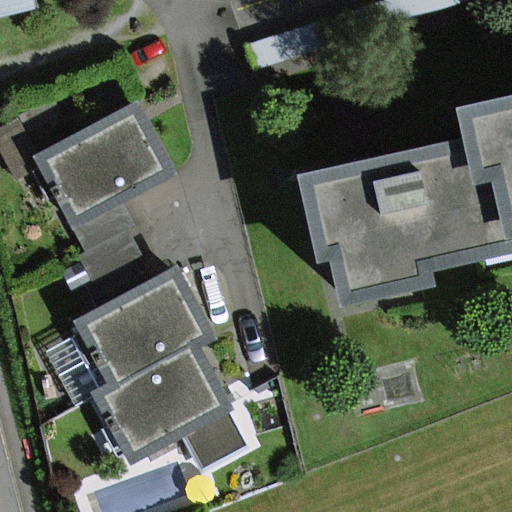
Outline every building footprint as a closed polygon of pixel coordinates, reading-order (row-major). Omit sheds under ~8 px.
[(0,0),(0,14),(57,0),(0,0)] [(385,0),(347,12),(355,37),(473,0),(385,0)] [(323,22),(244,47),(252,73),(332,48),(323,22)] [(511,107),(464,118),(471,149),(489,235),(511,229),(511,107)] [(135,109),(39,159),(73,224),(121,199),(170,174),(135,109)] [(489,235),(471,149),(382,169),(306,185),(321,253),(334,250),(345,298),(385,290),(381,274),(480,253),(477,238),(489,235)] [(135,226),(121,199),(73,224),(70,226),(84,253),(128,230),(135,226)] [(142,256),(128,230),(84,253),(77,256),(91,283),(135,260),(142,256)] [(150,287),(135,260),(91,283),(84,287),(99,314),(150,287)] [(99,314),(79,324),(113,388),(193,346),(209,338),(175,274),(150,287),(99,314)] [(193,346),(113,388),(97,397),(130,461),(184,433),(226,410),(193,346)] [(246,447),(226,410),(184,433),(203,470),(246,447)]
